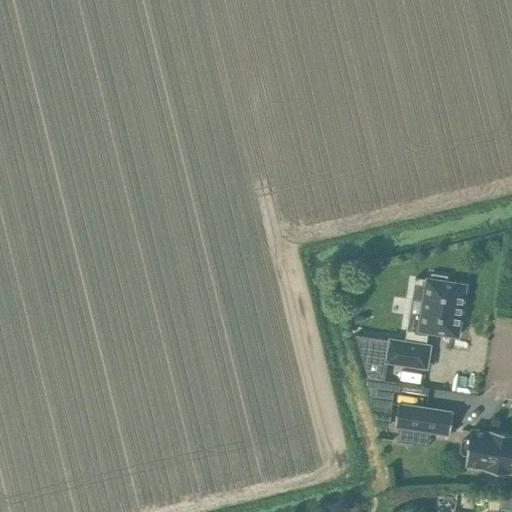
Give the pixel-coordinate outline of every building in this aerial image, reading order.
[(458,336),(461,313),(466,285),(445,282),(446,277),(433,275),(432,279),(427,279),(420,321),(408,320),(405,339),(391,337),(387,361),(426,367),(430,346),(426,345),(428,332),(458,336)] [(453,412),(398,403),(395,426),(450,434),(453,412)] [(511,433),(508,433),(508,432),(507,432),(507,433),(499,432),(499,431),(498,431),(492,430),(491,432),(471,429),(469,439),(465,438),(461,441),(460,450),(463,454),(467,455),(465,464),(486,468),(486,470),(508,473),(508,471),(511,471),(511,433)] [(439,497),(436,511),(453,511),(455,500),(439,497)] [(511,499),(502,498),(500,510),(511,511),(511,499)]
